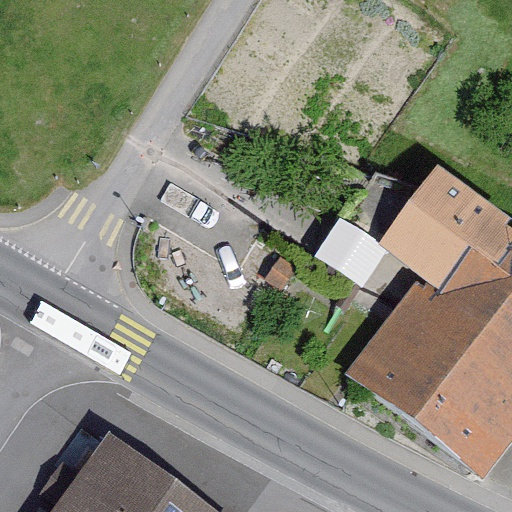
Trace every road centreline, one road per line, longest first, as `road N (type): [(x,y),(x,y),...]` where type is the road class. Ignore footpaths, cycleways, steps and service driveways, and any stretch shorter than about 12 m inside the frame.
road 1 (secondary): [(439,511),(64,310)]
road 2 (residential): [(45,299),(236,0)]
